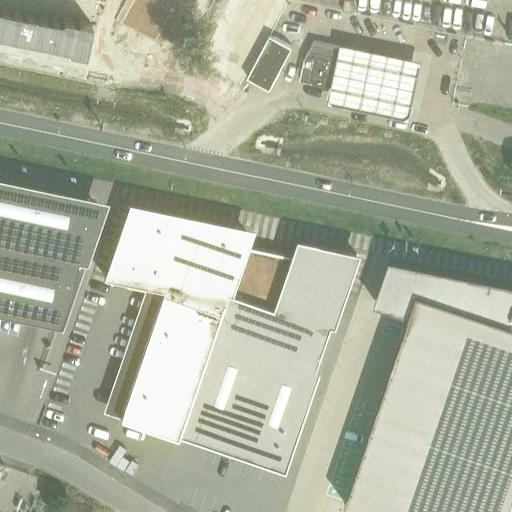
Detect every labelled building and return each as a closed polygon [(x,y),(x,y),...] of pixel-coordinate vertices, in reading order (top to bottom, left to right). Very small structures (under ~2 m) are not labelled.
[(132,0),(121,22),(139,32),(157,41),(178,0),(132,0)] [(355,0),(343,0),(341,9),(353,11),(355,0)] [(0,34),(69,49),(68,51),(85,55),(91,23),(62,17),(62,21),(0,7),(0,34)] [(224,26),(202,69),(241,89),(248,76),(263,48),(294,55),(300,31),(242,18),(240,18),(238,17),(236,18),(233,18),(232,19),(230,20),(228,21),(227,23),(225,24),(224,26)] [(342,36),(338,56),(342,57),(336,87),(331,86),(328,99),(402,114),(414,107),(425,53),(342,36)] [(342,57),(338,56),(315,51),(305,58),(300,79),(331,86),(336,87),(342,57)] [(0,310),(33,317),(59,323),(69,296),(71,296),(73,289),(74,286),(72,286),(88,210),(90,197),(0,177),(0,310)] [(294,253),(290,252),(242,242),(246,231),(131,206),(118,244),(108,270),(104,270),(103,274),(127,279),(128,279),(128,283),(146,286),(147,283),(164,286),(120,415),(120,416),(177,435),(178,431),(221,446),(284,467),(334,322),(344,292),(357,254),(298,242),(294,252),(294,253)] [(410,313),(345,504),(349,505),(369,511),(507,511),(511,500),(511,284),(392,260),(385,282),(381,281),(374,301),(379,302),(389,306),(410,313)]
